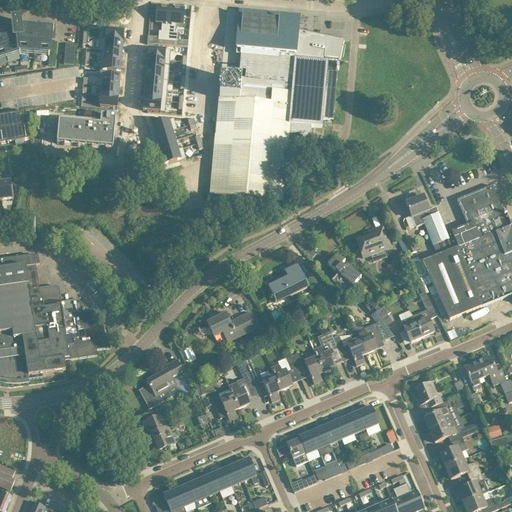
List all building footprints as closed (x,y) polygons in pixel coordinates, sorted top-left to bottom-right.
[(157,6),(156,23),(162,24),(161,33),(159,32),(158,42),(159,42),(168,42),(171,8),(157,6)] [(171,8),(168,42),(177,43),(177,41),(178,34),(176,34),(176,25),(183,26),(184,9),(171,8)] [(221,79),(211,196),(281,202),(288,133),(310,135),(311,127),(322,128),(323,120),(333,121),(338,70),(339,70),(339,67),(338,66),(339,60),(340,60),(344,42),(297,32),(298,26),(282,25),(282,17),(240,13),(236,51),(236,55),(241,56),(240,71),(246,71),(246,80),(241,80),(241,81),(221,79)] [(13,22),(13,31),(14,38),(18,37),(21,37),(20,30),(19,21),(13,22)] [(21,30),(20,30),(21,37),(18,37),(19,54),(20,54),(34,55),(36,31),(21,30)] [(101,40),(101,41),(123,43),(124,32),(106,30),(105,41),(101,40)] [(13,31),(0,34),(0,40),(5,58),(19,54),(18,37),(14,38),(13,31)] [(51,33),(36,31),(34,55),(49,56),(51,33)] [(148,38),(147,45),(158,46),(159,42),(158,42),(158,39),(148,38)] [(101,41),(100,51),(122,53),(123,43),(101,41)] [(65,45),(65,53),(64,65),(74,66),(75,45),(65,45)] [(148,49),(147,60),(170,62),(171,51),(148,49)] [(100,51),(102,52),(101,61),(121,63),(122,53),(100,51)] [(147,61),(146,70),(169,72),(170,62),(147,60),(147,61)] [(101,61),(100,72),(120,74),(121,63),(101,61)] [(146,70),(145,80),(168,82),(169,72),(146,70)] [(100,76),(99,87),(119,88),(120,78),(100,76)] [(145,80),(144,91),(167,93),(168,82),(145,80)] [(99,87),(101,87),(100,97),(118,98),(119,98),(118,98),(119,88),(99,87)] [(144,91),(143,101),(166,103),(167,93),(144,91)] [(100,97),(99,107),(118,109),(118,98),(100,97)] [(143,101),(142,111),(165,113),(166,103),(143,101)] [(0,145),(15,143),(15,140),(22,139),(22,142),(30,140),(25,113),(18,114),(19,119),(0,121),(0,145)] [(60,123),(58,146),(66,146),(66,144),(72,144),(72,147),(79,148),(80,145),(86,145),(85,148),(93,149),(94,146),(99,147),(99,149),(107,150),(107,147),(113,148),(113,151),(114,151),(117,119),(102,117),(101,127),(60,123)] [(174,120),(152,127),(155,137),(177,130),(174,120)] [(177,130),(155,137),(158,147),(175,141),(172,132),(177,131),(177,130)] [(175,141),(158,147),(161,157),(183,150),(183,149),(178,151),(175,141)] [(183,150),(161,157),(164,167),(186,160),(183,150)] [(11,184),(11,181),(0,183),(0,191),(1,201),(13,199),(13,196),(11,184)] [(492,186),(475,193),(511,285),(511,295),(511,296),(511,297),(511,229),(511,228),(506,213),(503,214),(492,186)] [(467,226),(446,234),(449,240),(453,238),(481,308),(511,296),(511,295),(511,285),(475,193),(457,201),(467,226)] [(449,240),(446,234),(436,208),(429,211),(423,197),(406,204),(410,213),(416,228),(424,224),(433,246),(437,256),(422,262),(446,312),(450,321),(481,308),(453,238),(449,240)] [(368,233),(369,238),(357,242),(363,259),(390,249),(383,228),(368,233)] [(409,238),(399,242),(406,257),(416,253),(409,238)] [(332,282),(345,295),(352,287),(354,290),(356,288),(358,291),(361,288),(356,284),(361,278),(347,265),(344,269),(341,265),(345,261),(338,255),(328,264),(324,260),(320,255),(319,256),(323,261),(339,276),(332,282),(314,262),(332,282)] [(51,373),(39,291),(36,266),(40,266),(38,256),(34,257),(34,256),(0,260),(0,379),(7,381),(14,382),(21,381),(29,380),(28,376),(51,373)] [(268,287),(273,296),(275,301),(288,294),(290,298),(308,289),(302,275),(297,266),(285,272),(288,278),(268,287)] [(56,287),(55,287),(43,289),(43,291),(39,291),(51,373),(65,371),(64,359),(69,358),(69,361),(97,357),(96,351),(110,349),(109,338),(105,338),(103,327),(96,328),(94,313),(90,313),(89,309),(81,303),(80,303),(79,300),(61,303),(60,298),(61,297),(60,290),(59,289),(59,288),(58,287),(57,287),(56,287)] [(425,293),(420,296),(419,296),(425,310),(432,307),(425,293)] [(333,307),(336,305),(331,294),(327,296),(318,301),(324,313),(333,307)] [(348,298),(342,302),(345,308),(351,305),(348,298)] [(368,304),(378,312),(385,308),(373,298),(368,304)] [(385,308),(378,312),(380,314),(378,315),(383,322),(387,327),(392,323),(387,316),(391,313),(386,306),(385,308)] [(331,316),(328,310),(322,314),(326,319),(331,316)] [(380,314),(378,312),(377,313),(377,314),(371,316),(377,325),(383,322),(378,315),(380,314)] [(207,324),(211,333),(214,339),(223,334),(228,344),(258,329),(250,313),(229,323),(225,314),(207,324)] [(418,315),(413,317),(422,339),(434,334),(430,325),(427,318),(421,321),(418,315)] [(422,339),(413,317),(401,322),(410,344),(422,339)] [(356,334),(358,340),(365,356),(377,350),(384,347),(374,325),(355,334),(356,334)] [(262,331),(268,342),(272,340),(266,329),(262,331)] [(313,351),(316,358),(323,374),(335,368),(334,367),(338,365),(332,353),(338,351),(333,339),(331,334),(319,339),(323,347),(313,351)] [(339,336),(333,339),(338,351),(347,347),(356,367),(364,364),(362,357),(365,356),(358,340),(356,334),(350,336),(339,337),(339,336)] [(298,354),(291,357),(296,369),(303,365),(298,354)] [(296,369),(291,357),(285,360),(290,371),(296,369)] [(323,374),(316,358),(304,363),(314,385),(322,382),(319,375),(323,374)] [(500,384),(505,396),(511,394),(510,392),(506,383),(506,382),(499,365),(494,367),(490,358),(477,363),(484,379),(489,377),(492,383),(493,387),(500,384)] [(183,373),(182,370),(177,361),(163,369),(165,372),(147,382),(149,387),(140,392),(150,409),(148,411),(172,398),(168,391),(176,387),(172,379),(183,373)] [(484,379),(477,363),(464,369),(473,391),(481,388),(478,381),(484,379)] [(279,366),(271,369),(281,392),(293,386),(289,377),(286,371),(282,372),(279,366)] [(281,392),(271,369),(274,376),(270,377),(268,372),(260,375),(263,381),(262,381),(268,394),(272,403),(280,400),(277,393),(281,392)] [(253,371),(247,373),(253,387),(259,384),(255,373),(254,373),(253,371)] [(253,387),(248,375),(243,378),(248,389),(253,387)] [(461,381),(457,383),(462,396),(467,394),(461,381)] [(435,407),(435,408),(444,404),(441,397),(437,399),(430,383),(415,389),(420,400),(417,401),(419,407),(427,404),(430,409),(435,407)] [(228,387),(231,394),(238,410),(250,405),(243,389),(239,391),(236,384),(228,387)] [(197,390),(201,397),(207,394),(204,387),(197,390)] [(238,410),(231,394),(213,402),(220,420),(227,417),(229,422),(237,418),(234,412),(238,410)] [(470,397),(472,403),(475,409),(481,406),(476,394),(470,397)] [(424,419),(429,431),(458,419),(453,409),(463,404),(460,397),(444,404),(435,408),(437,413),(424,419)] [(189,405),(186,399),(179,402),(182,408),(189,405)] [(371,409),(359,415),(365,430),(377,425),(371,409)] [(359,415),(347,420),(353,435),(365,430),(359,415)] [(175,445),(175,444),(181,441),(176,430),(170,432),(168,427),(162,429),(157,417),(152,419),(142,423),(148,436),(152,435),(159,452),(170,447),(171,452),(177,449),(175,445)] [(448,438),(450,444),(462,439),(463,439),(476,433),(484,429),(481,422),(472,426),(462,430),(458,419),(429,431),(435,443),(448,438)] [(347,420),(335,425),(341,440),(353,435),(347,420)] [(11,422),(0,422),(0,435),(12,435),(11,422)] [(335,425),(323,430),(329,445),(341,440),(335,425)] [(496,426),(487,428),(490,439),(499,437),(496,426)] [(323,430),(311,435),(317,450),(329,445),(323,430)] [(311,435),(299,440),(305,455),(317,450),(311,435)] [(490,442),(494,452),(511,446),(511,438),(511,436),(490,442)] [(440,456),(445,468),(463,461),(460,454),(467,451),(462,439),(450,444),(453,450),(440,456)] [(305,455),(299,440),(286,445),(287,447),(290,454),(296,468),(308,462),(305,455)] [(390,445),(375,452),(378,459),(393,452),(390,445)] [(279,458),(290,454),(287,447),(277,452),(279,458)] [(363,457),(364,459),(366,464),(378,459),(375,452),(363,457)] [(249,460),(236,466),(243,483),(251,479),(254,486),(258,484),(256,477),(249,460)] [(466,474),(469,480),(481,475),(476,463),(466,467),(463,461),(445,468),(450,480),(466,474)] [(337,462),(325,467),(330,479),(342,474),(337,462)] [(354,469),(351,462),(346,464),(349,471),(354,469)] [(0,488),(1,488),(10,492),(15,480),(12,479),(15,472),(0,466),(0,488)] [(236,466),(224,471),(231,488),(243,483),(236,466)] [(330,479),(325,467),(315,472),(319,481),(324,479),(325,482),(330,479)] [(224,471),(212,476),(219,493),(231,488),(224,471)] [(458,492),(463,504),(481,496),(489,493),(481,475),(469,480),(472,486),(458,492)] [(212,476),(200,481),(207,498),(219,493),(212,476)] [(313,486),(318,484),(315,477),(310,479),(302,482),(302,480),(291,485),(294,494),(304,490),(313,486)] [(200,481),(188,486),(195,503),(198,510),(210,504),(207,498),(200,481)] [(188,486),(176,491),(183,508),(195,503),(188,486)] [(406,486),(400,489),(409,511),(419,511),(424,510),(415,491),(410,494),(406,486)] [(396,499),(391,502),(395,511),(409,511),(400,489),(393,491),(396,499)] [(170,511),(185,511),(183,508),(176,491),(164,497),(166,501),(168,507),(170,511)] [(0,511),(5,511),(11,498),(2,494),(0,498),(0,511)] [(481,496),(463,504),(466,511),(478,511),(482,510),(482,511),(495,511),(497,511),(492,500),(484,503),(481,496)] [(265,498),(252,503),(255,511),(268,505),(265,498)] [(498,507),(499,510),(511,504),(511,498),(504,502),(505,504),(498,507)] [(166,501),(155,506),(157,511),(168,507),(166,501)] [(395,511),(391,502),(381,506),(383,511),(395,511)] [(33,503),(29,511),(44,511),(46,509),(33,503)]
